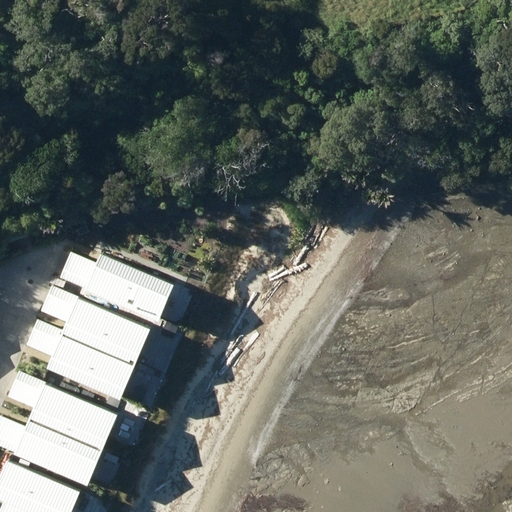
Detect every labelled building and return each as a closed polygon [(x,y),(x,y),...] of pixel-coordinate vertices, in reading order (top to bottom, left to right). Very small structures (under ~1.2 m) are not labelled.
[(81,245),(66,284),(161,320),(175,280),(81,245)] [(65,287),(50,326),(145,361),(160,322),(65,287)] [(49,329),(34,368),(129,403),(143,364),(49,329)] [(38,373),(23,412),(118,447),(133,408),(38,373)] [(22,414),(7,453),(102,488),(117,449),(22,414)] [(9,456),(0,480),(0,497),(39,511),(96,511),(104,491),(9,456)]
